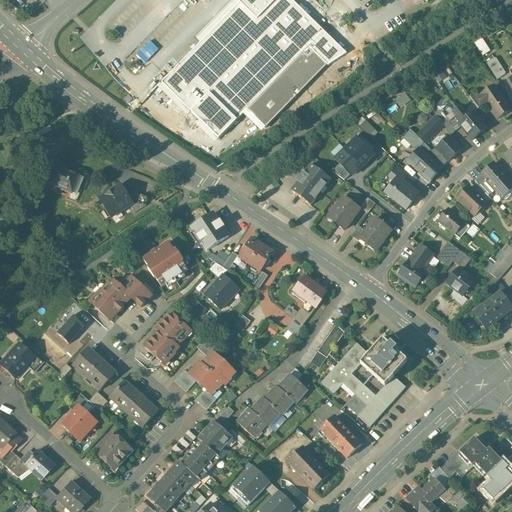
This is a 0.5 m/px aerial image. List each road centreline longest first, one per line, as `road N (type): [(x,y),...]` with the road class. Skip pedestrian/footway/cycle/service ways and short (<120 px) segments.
road 1 (secondary): [(366,288),(118,122),(22,45)]
road 2 (residential): [(366,288),(480,151),(511,129)]
road 3 (secondary): [(342,511),(479,385)]
road 4 (residential): [(115,497),(180,414),(129,364)]
road 5 (residential): [(115,497),(0,394)]
road 6 (secondary): [(479,385),(366,288)]
